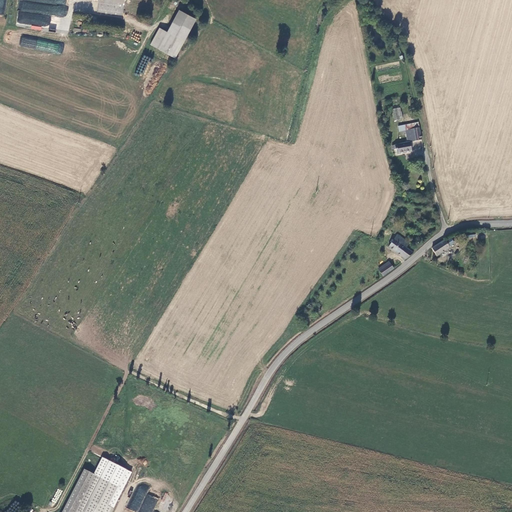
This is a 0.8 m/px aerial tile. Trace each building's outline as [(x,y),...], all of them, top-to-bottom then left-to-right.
[(66,5),(66,0),(18,0),(17,23),(31,25),(31,29),(41,30),(41,27),(49,27),(51,15),(67,17),(68,5),(66,5)] [(97,0),(96,11),(122,15),(124,0),(97,0)] [(179,11),(167,33),(183,42),(195,19),(179,11)] [(150,45),(174,58),(183,42),(167,33),(159,29),(150,45)] [(19,47),(58,54),(60,44),(21,37),(19,47)] [(400,106),(392,108),(394,119),(402,118),(400,106)] [(421,139),(418,121),(398,125),(399,130),(401,130),(401,134),(405,133),(407,142),(391,144),(392,149),(395,148),(396,153),(411,151),(409,142),(421,139)] [(386,245),(405,259),(413,252),(405,247),(408,243),(396,234),(386,245)] [(451,249),(445,238),(431,248),(436,255),(446,249),(447,251),(451,249)] [(379,270),(382,275),(393,268),(390,264),(379,270)] [(80,469),(57,511),(71,511),(90,473),(82,470),(80,469)] [(153,511),(158,498),(146,494),(148,489),(140,486),(137,493),(133,492),(127,508),(137,511),(153,511)]
